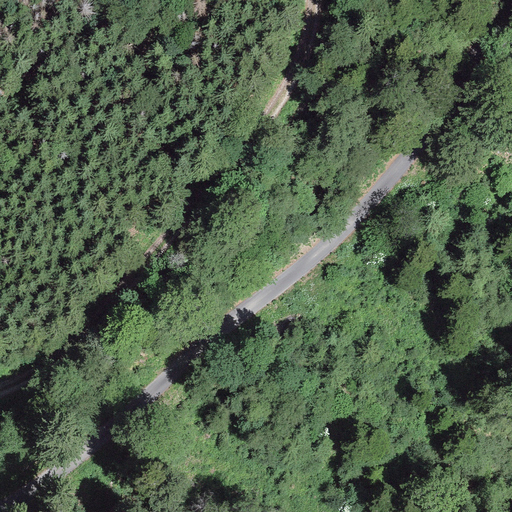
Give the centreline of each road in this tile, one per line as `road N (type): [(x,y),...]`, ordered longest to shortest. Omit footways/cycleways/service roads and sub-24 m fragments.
road 1 (track): [(488,0),(469,68),(376,202),(149,404),(0,505)]
road 2 (track): [(0,391),(68,353),(227,177),(296,75),(318,0)]
